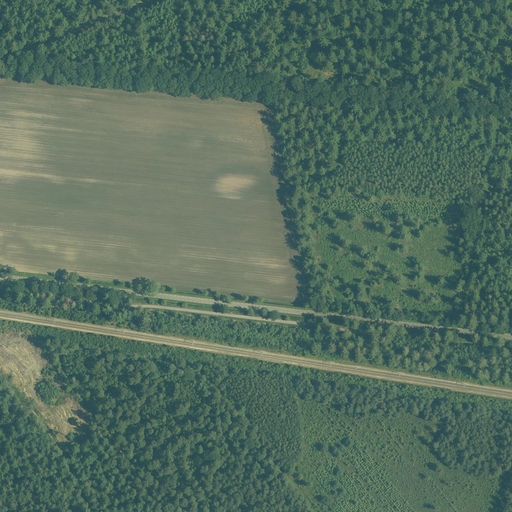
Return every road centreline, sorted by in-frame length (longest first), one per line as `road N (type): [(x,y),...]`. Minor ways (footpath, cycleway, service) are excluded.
road 1 (tertiary): [(511,335),(0,273)]
road 2 (track): [(165,511),(111,439),(60,441),(30,406)]
road 3 (unclassified): [(0,60),(152,0)]
